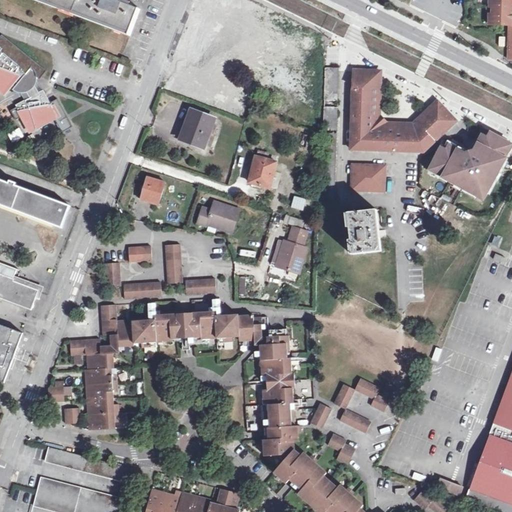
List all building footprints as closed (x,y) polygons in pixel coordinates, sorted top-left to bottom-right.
[(44,0),(133,33),(142,9),(134,6),(135,3),(126,0),(44,0)] [(244,43),(252,16),(224,7),(225,0),(195,0),(179,58),(207,66),(216,35),(244,43)] [(490,0),(490,9),(493,9),(493,16),(490,16),(490,27),(509,28),(508,55),(511,54),(511,19),(508,19),(507,17),(511,17),(511,10),(508,10),(508,0),(510,0),(490,0)] [(289,52),(301,26),(278,16),(266,42),(289,52)] [(0,82),(9,88),(12,84),(16,88),(14,91),(17,93),(21,94),(25,94),(28,92),(31,98),(18,105),(19,107),(12,111),(18,120),(25,117),(30,126),(43,119),(46,124),(58,117),(61,122),(69,118),(59,99),(52,103),(45,90),(37,94),(34,89),(38,85),(39,78),(41,80),(49,71),(4,35),(0,39),(0,45),(3,48),(0,52),(0,82)] [(264,83),(309,100),(317,78),(272,61),(264,83)] [(333,205),(339,68),(326,67),(320,205),(333,205)] [(354,71),(351,149),(393,150),(404,151),(405,127),(385,125),(377,116),(377,89),(375,89),(375,72),(354,71)] [(0,91),(4,95),(9,88),(0,82),(0,91)] [(456,121),(439,104),(415,127),(410,127),(409,151),(424,151),(456,121)] [(188,125),(183,139),(204,147),(216,120),(194,111),(188,125)] [(43,119),(30,126),(33,131),(46,124),(43,119)] [(458,148),(445,141),(429,169),(436,173),(435,175),(442,179),(443,177),(449,180),(448,182),(454,186),(453,189),(459,192),(461,189),(475,197),(478,191),(485,195),(493,180),(495,181),(499,174),(497,173),(500,166),(498,165),(509,146),(482,131),(475,143),(473,143),(470,147),(474,150),(473,153),(465,155),(462,153),(464,148),(459,146),(458,148)] [(278,163),(257,158),(250,183),(268,188),(273,170),(276,170),(278,163)] [(385,166),(351,164),(351,190),(384,191),(385,166)] [(165,183),(147,178),(141,200),(159,205),(165,183)] [(71,207),(0,180),(0,204),(63,228),(67,218),(71,207)] [(291,207),(305,210),(308,199),(295,195),(291,207)] [(233,233),(241,211),(216,203),(213,212),(204,209),(199,222),(208,225),(209,221),(220,225),(219,229),(233,233)] [(380,251),(377,212),(346,214),(347,230),(351,230),(351,241),(349,241),(350,255),(380,251)] [(278,256),(282,257),(278,268),(298,274),(305,248),(302,248),(306,233),(291,228),(286,243),(283,242),(278,256)] [(183,245),(168,245),(171,282),(185,281),(183,245)] [(154,246),(132,248),(132,261),(154,259),(154,246)] [(123,285),(122,262),(108,263),(109,286),(123,285)] [(39,289),(0,275),(0,298),(32,311),(36,300),(39,289)] [(237,293),(244,294),(246,277),(239,276),(237,293)] [(217,279),(189,280),(190,294),(218,292),(217,279)] [(164,281),(127,284),(127,297),(164,295),(164,281)] [(118,303),(104,304),(106,334),(113,334),(114,345),(103,345),(103,339),(73,340),(73,355),(90,354),(90,363),(93,363),(93,369),(90,369),(91,376),(88,376),(89,392),(92,392),(92,405),(90,405),(91,422),(94,423),(94,429),(117,427),(117,421),(122,421),(120,403),(116,403),(115,391),(120,391),(118,374),(114,374),(112,352),(121,352),(121,343),(144,342),(144,346),(153,346),(152,341),(159,341),(159,336),(165,336),(166,340),(174,339),(174,335),(181,335),(180,311),(163,311),(164,314),(158,314),(157,318),(151,318),(151,317),(135,317),(135,320),(128,321),(128,319),(119,319),(118,303)] [(210,309),(194,310),(195,334),(204,334),(204,337),(212,337),(212,333),(219,332),(219,337),(226,336),(226,340),(235,340),(234,335),(242,335),(242,339),(257,339),(257,330),(263,329),(263,317),(255,317),(255,315),(240,316),(240,314),(233,315),(233,312),(224,312),(224,315),(217,315),(217,311),(210,311),(210,309)] [(0,330),(0,382),(4,384),(14,359),(24,334),(2,325),(0,330)] [(290,336),(271,336),(270,344),(262,344),(263,359),(267,358),(267,365),(263,365),(264,374),(268,374),(269,389),(265,389),(265,397),(270,397),(270,410),(266,410),(266,419),(271,419),(271,426),(296,424),(295,409),(292,409),(291,395),(293,395),(292,364),(290,364),(289,350),(291,350),(290,336)] [(74,357),(74,364),(84,364),(84,356),(74,357)] [(381,386),(363,377),(356,390),(375,399),(372,404),(384,410),(391,397),(378,391),(381,386)] [(511,511),(511,377),(467,500),(497,511),(511,511)] [(356,390),(344,384),(334,401),(347,408),(356,390)] [(66,385),(51,386),(52,402),(66,401),(66,385)] [(332,409),(319,403),(310,421),(323,428),(332,409)] [(82,408),(68,408),(69,422),(82,421),(82,408)] [(372,421),(347,408),(341,420),(366,433),(372,421)] [(296,424),(271,426),(269,427),(267,428),(267,431),(270,433),(271,438),(265,438),(266,445),(271,445),(272,454),(279,454),(285,460),(279,467),(286,472),(283,476),(288,481),(292,477),(295,480),(294,482),(295,485),(297,486),(299,486),(300,485),(304,488),(301,492),(305,497),(309,492),(323,505),(319,509),(323,511),(325,511),(328,510),(330,511),(366,511),(362,508),(364,505),(353,494),(355,491),(350,487),(347,490),(341,484),(339,487),(325,474),(327,472),(317,462),(318,459),(313,454),(310,457),(305,452),(302,455),(295,449),(294,440),(298,440),(298,432),(302,432),(301,425),(296,424)] [(347,441),(335,434),(328,447),(341,453),(338,459),(350,465),(356,454),(344,448),(347,441)] [(129,467),(49,448),(46,462),(126,481),(129,467)] [(437,489),(461,496),(464,486),(440,478),(437,489)] [(118,511),(121,498),(42,479),(35,506),(58,511),(118,511)] [(159,493),(154,492),(148,511),(240,511),(241,510),(235,508),(239,492),(222,487),(218,504),(213,502),(214,500),(205,498),(204,500),(191,497),(192,494),(184,492),(182,500),(176,498),(177,495),(160,491),(159,493)] [(32,503),(34,492),(15,489),(13,501),(32,503)] [(424,489),(414,500),(424,509),(427,505),(434,511),(472,511),(471,510),(469,511),(463,511),(456,505),(452,509),(437,495),(434,498),(424,489)]
